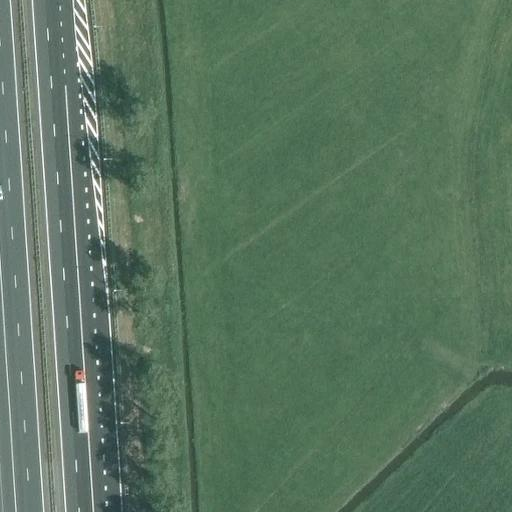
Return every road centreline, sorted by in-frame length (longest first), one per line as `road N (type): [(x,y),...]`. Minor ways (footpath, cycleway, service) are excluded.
road 1 (motorway): [(89,511),(57,0)]
road 2 (motorway): [(0,159),(23,511)]
